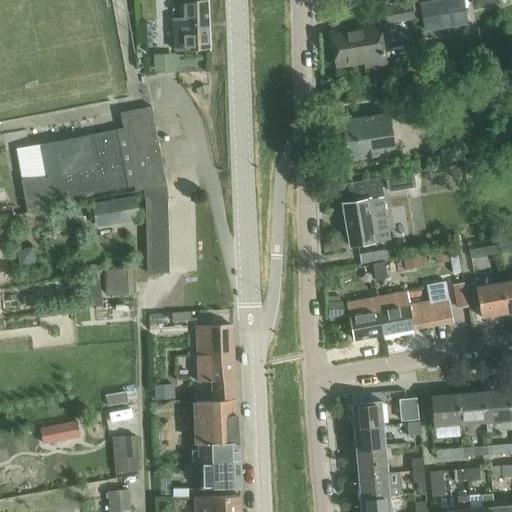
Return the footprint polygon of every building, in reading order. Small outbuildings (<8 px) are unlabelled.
[(463,0),(440,0),(420,4),(424,32),(468,25),(463,0)] [(175,51),(207,49),(210,49),(208,2),(185,3),(186,19),(174,19),(175,51)] [(412,3),(383,8),(386,24),(415,19),(412,3)] [(337,67),(384,59),(378,25),(331,33),(337,67)] [(417,100),(400,102),(403,123),(419,121),(417,100)] [(143,190),(144,191),(167,186),(151,107),(120,113),(123,128),(40,144),(46,174),(20,179),(26,213),(54,207),(53,202),(134,186),(135,192),(143,190)] [(349,160),(394,152),(387,114),(343,122),(349,160)] [(439,142),(442,157),(466,152),(462,137),(439,142)] [(480,158),(464,160),(465,165),(464,165),(465,171),(482,168),(480,158)] [(391,239),(381,179),(348,185),(351,203),(343,204),(350,246),(391,239)] [(144,191),(145,197),(167,197),(167,186),(144,191)] [(145,197),(145,213),(167,213),(167,197),(145,197)] [(136,198),(92,205),(95,226),(139,219),(136,198)] [(145,213),(145,225),(168,225),(167,213),(145,213)] [(69,216),(62,217),(64,226),(75,224),(74,222),(73,215),(69,216)] [(145,225),(146,237),(168,237),(168,225),(145,225)] [(146,237),(146,249),(168,249),(168,237),(146,237)] [(511,242),(495,246),(496,254),(511,251),(511,242)] [(471,259),(496,254),(495,246),(470,251),(471,259)] [(146,249),(146,261),(169,260),(168,249),(146,249)] [(446,252),(434,254),(436,263),(448,261),(446,252)] [(419,255),(402,259),(404,270),(422,267),(419,255)] [(146,273),(169,273),(169,260),(146,261),(146,273)] [(384,262),(373,264),(375,281),(387,279),(384,262)] [(108,296),(133,295),(131,270),(107,271),(108,296)] [(511,280),(502,282),(507,313),(511,311),(511,280)] [(481,318),(507,313),(502,282),(476,287),(481,318)] [(455,284),(452,285),(456,309),(459,308),(468,307),(465,289),(464,283),(455,284)] [(376,297),(383,335),(426,327),(425,323),(452,318),(449,298),(447,289),(429,293),(430,302),(409,306),(407,292),(376,297)] [(35,296),(23,297),(24,306),(35,305),(35,296)] [(355,340),(383,335),(376,297),(347,302),(350,317),(355,340)] [(330,307),(328,307),(328,318),(329,318),(342,317),(343,317),(342,301),(329,302),(330,307)] [(190,320),(190,313),(190,311),(171,313),(172,322),(190,320)] [(197,383),(210,382),(235,381),(233,325),(194,327),(197,383)] [(192,402),(193,403),(236,400),(235,381),(210,382),(211,401),(192,402)] [(164,385),(154,385),(154,398),(155,400),(165,400),(174,399),(174,393),(174,384),(164,385)] [(483,392),(486,422),(501,421),(502,431),(511,429),(511,420),(509,390),(483,392)] [(458,394),(460,424),(486,422),(483,392),(458,394)] [(126,393),(106,396),(108,406),(127,403),(126,393)] [(431,396),(434,426),(460,424),(458,394),(431,396)] [(406,400),(399,400),(400,416),(400,421),(403,421),(418,420),(416,399),(406,400)] [(197,444),(197,445),(198,462),(202,462),(202,463),(239,461),(236,400),(193,403),(195,444),(197,444)] [(352,403),(354,428),(383,425),(381,401),(352,403)] [(51,426),(39,428),(43,445),(72,439),(80,438),(78,429),(77,421),(51,426)] [(409,435),(421,434),(420,422),(398,424),(398,425),(408,424),(409,435)] [(354,428),(356,451),(386,449),(383,425),(354,428)] [(138,472),(137,457),(139,457),(138,436),(125,437),(125,438),(114,440),(118,459),(127,458),(128,473),(138,472)] [(511,443),(488,446),(489,455),(511,452),(511,443)] [(462,448),(463,457),(489,455),(488,446),(462,448)] [(437,459),(463,457),(462,448),(436,450),(437,459)] [(356,451),(359,476),(388,473),(386,449),(356,451)] [(411,459),(412,471),(424,470),(423,458),(411,459)] [(199,491),(240,489),(239,461),(202,463),(202,479),(198,479),(199,491)] [(511,464),(502,466),(501,466),(502,476),(502,478),(503,478),(507,478),(507,477),(511,477),(511,464)] [(490,467),(491,477),(502,476),(501,466),(490,467)] [(478,468),(466,469),(467,481),(479,480),(478,468)] [(466,469),(454,470),(455,482),(467,481),(466,469)] [(412,471),(414,495),(426,494),(424,470),(412,471)] [(430,472),(432,496),(445,495),(443,471),(430,472)] [(359,476),(361,500),(390,497),(400,496),(399,484),(389,485),(388,473),(359,476)] [(173,489),(173,497),(189,497),(189,489),(173,489)] [(130,511),(129,491),(107,493),(109,511),(130,511)] [(468,496),(470,511),(494,511),(493,494),(481,495),(482,508),(470,509),(469,495),(468,496)] [(493,494),(494,511),(511,511),(511,504),(494,506),(493,494)] [(240,511),(240,496),(193,499),(194,511),(240,511)] [(445,511),(470,511),(468,496),(457,497),(458,510),(446,511),(445,511)] [(361,500),(361,511),(391,511),(390,497),(361,500)]
